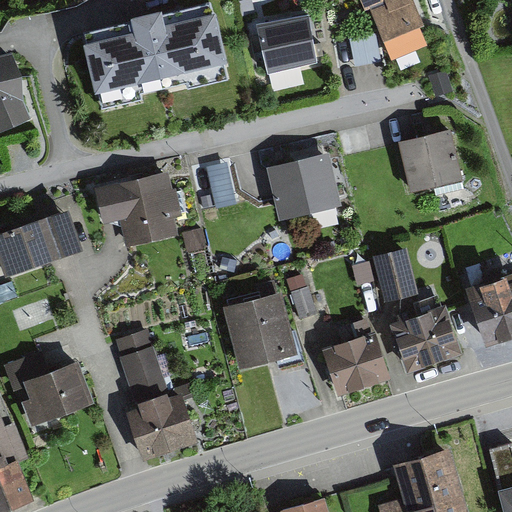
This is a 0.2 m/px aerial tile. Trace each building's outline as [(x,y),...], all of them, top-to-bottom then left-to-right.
[(361,0),(368,15),(379,10),(394,45),(435,27),(423,0),(361,0)] [(307,17),(257,28),(268,77),(317,67),(314,52),(307,17)] [(102,108),(231,83),(219,21),(89,46),(102,108)] [(377,36),(351,40),(357,67),(382,63),(377,36)] [(20,67),(0,71),(0,136),(19,132),(14,107),(28,104),(25,90),(23,80),(20,67)] [(403,149),(411,196),(470,186),(462,139),(403,149)] [(286,221),(347,211),(338,157),(277,168),(286,221)] [(108,224),(132,219),(139,250),(190,239),(183,209),(188,208),(182,179),(102,195),(108,224)] [(79,213),(0,240),(0,279),(2,285),(93,253),(79,213)] [(421,299),(413,257),(377,264),(385,306),(421,299)] [(295,290),(304,316),(322,310),(312,284),(295,290)] [(511,284),(471,298),(488,351),(511,342),(511,284)] [(234,312),(251,371),(310,355),(293,295),(234,312)] [(398,329),(411,374),(472,356),(458,311),(398,329)] [(151,332),(120,341),(135,393),(167,383),(151,332)] [(330,352),(343,395),(399,379),(386,336),(330,352)] [(88,365),(59,375),(51,353),(11,367),(22,396),(35,391),(48,427),(103,407),(88,365)] [(0,397),(0,511),(21,511),(49,500),(4,396),(0,397)] [(135,419),(148,459),(210,439),(197,398),(135,419)] [(414,498),(377,506),(378,511),(471,511),(457,452),(406,464),(414,498)] [(511,511),(511,496),(501,500),(504,511),(511,511)] [(339,511),(337,502),(299,511),(339,511)]
